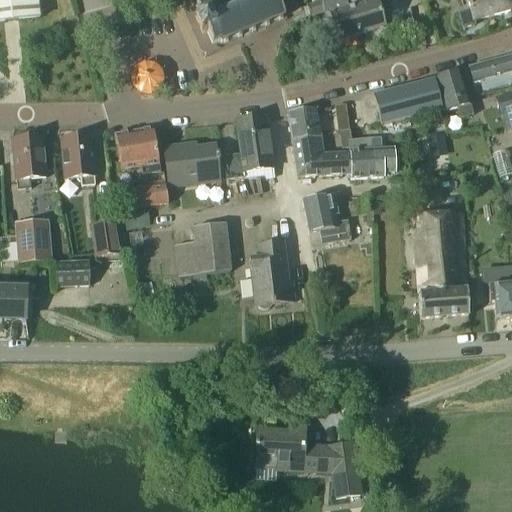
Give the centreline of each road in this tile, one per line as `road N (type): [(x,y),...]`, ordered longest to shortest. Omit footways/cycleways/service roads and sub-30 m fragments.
road 1 (tertiary): [(0,352),(286,357),(511,346)]
road 2 (residential): [(271,101),(511,38)]
road 3 (residential): [(300,270),(271,101)]
road 4 (residential): [(125,116),(271,101)]
road 5 (residential): [(0,115),(125,116)]
road 6 (residential): [(125,116),(93,0)]
